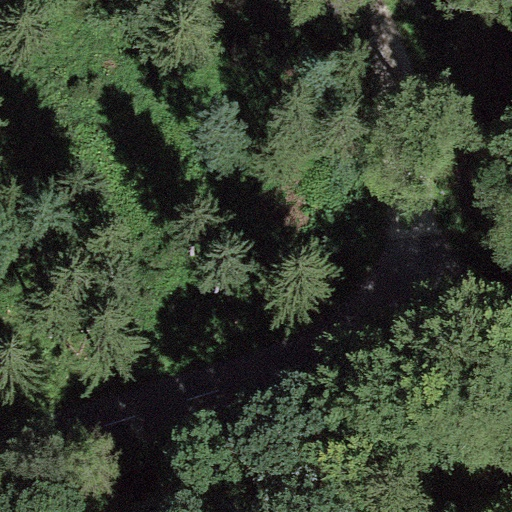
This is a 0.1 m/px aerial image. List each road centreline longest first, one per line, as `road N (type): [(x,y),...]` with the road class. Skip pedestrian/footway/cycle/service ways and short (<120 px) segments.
road 1 (tertiary): [(0,455),(242,383),(430,339)]
road 2 (track): [(356,0),(384,46),(399,100),(430,339)]
